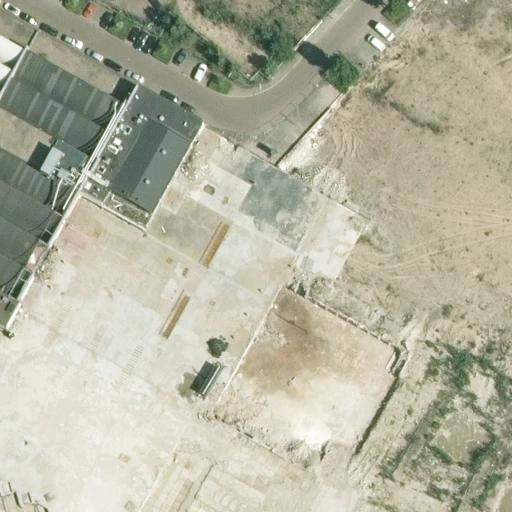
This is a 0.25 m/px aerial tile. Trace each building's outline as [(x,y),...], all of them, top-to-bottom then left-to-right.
[(320,43),(361,0),(323,0),(323,12),(310,0),(302,0),(316,12),(316,16),(306,16),(300,21),(289,21),(285,16),(262,15),(261,27),(300,64),(320,43)] [(0,328),(8,334),(139,93),(0,15),(0,328)] [(504,135),(511,125),(511,113),(482,87),(467,103),(504,135)] [(128,154),(111,188),(133,199),(126,214),(163,232),(216,124),(148,91),(141,104),(168,117),(161,132),(132,118),(116,149),(128,154)] [(281,511),(282,510),(266,490),(248,480),(247,479),(234,471),(227,483),(224,485),(214,504),(219,511),(281,511)]
